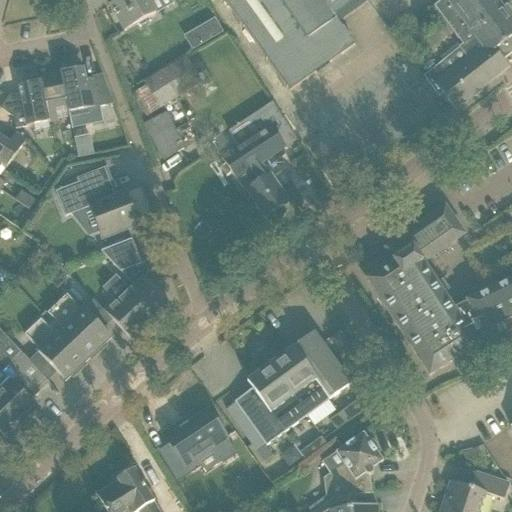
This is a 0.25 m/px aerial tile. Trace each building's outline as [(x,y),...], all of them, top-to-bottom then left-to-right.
[(149,3),(153,0),(118,0),(109,5),(124,32),(155,15),(149,3)] [(336,20),(364,0),(223,0),(289,92),(354,45),(336,20)] [(443,62),(446,65),(426,80),(439,96),(442,94),(455,110),(508,69),(495,51),(511,37),(511,21),(511,20),(511,19),(511,12),(507,6),(502,9),(495,0),(442,0),(433,7),(466,50),(463,52),(461,48),(443,62)] [(428,11),(415,21),(425,33),(438,23),(428,11)] [(213,20),(196,31),(204,44),(221,34),(213,20)] [(144,83),(159,109),(177,99),(202,84),(186,58),(144,83)] [(82,69),(61,73),(67,107),(71,127),(92,123),(89,109),(98,107),(99,108),(113,105),(102,75),(84,79),(82,69)] [(61,73),(39,77),(49,123),(57,121),(55,110),(67,107),(61,73)] [(49,123),(39,77),(29,79),(30,85),(18,87),(20,95),(8,97),(0,109),(13,118),(15,130),(49,123)] [(262,131),(220,158),(236,182),(250,173),(257,183),(246,191),(265,218),(288,202),(270,175),(263,165),(287,149),(280,138),(290,132),(291,132),(274,107),(255,120),(262,131)] [(145,124),(163,161),(183,149),(165,114),(145,124)] [(0,137),(0,164),(1,165),(1,166),(6,169),(26,141),(15,134),(9,143),(0,137)] [(73,138),(78,158),(95,154),(90,134),(73,138)] [(77,184),(55,192),(62,210),(65,217),(89,208),(101,240),(127,230),(139,225),(127,196),(126,192),(115,197),(108,180),(104,169),(75,180),(77,184)] [(21,193),(15,202),(28,210),(34,201),(21,193)] [(511,281),(453,310),(443,295),(450,290),(443,279),(436,284),(422,264),(463,235),(444,208),(385,249),(394,261),(392,262),(393,263),(366,280),(429,376),(476,345),(475,343),(485,338),(487,342),(511,329),(511,281)] [(100,252),(120,273),(141,265),(131,240),(100,252)] [(106,314),(131,340),(169,304),(144,278),(106,314)] [(67,296),(45,316),(88,361),(111,339),(83,310),(82,312),(67,296)] [(88,361),(45,316),(24,336),(39,352),(37,353),(65,382),(88,361)] [(0,372),(0,373),(0,372),(0,402),(24,428),(30,422),(27,419),(37,410),(29,402),(38,394),(37,392),(48,381),(0,332),(0,372)] [(265,364),(263,366),(261,369),(260,372),(258,375),(248,382),(253,390),(235,403),(247,419),(266,446),(283,433),(286,436),(300,427),(297,423),(318,408),(336,395),(338,392),(339,391),(340,390),(341,387),(342,385),(342,384),(342,382),(342,379),(342,377),(342,376),(341,374),(340,373),(340,371),(313,335),(298,346),(299,349),(295,352),(293,349),(288,353),(291,356),(282,362),(279,359),(278,360),(275,355),(272,357),(270,359),(267,361),(265,364)] [(358,399),(344,409),(352,419),(365,409),(358,399)] [(24,428),(0,402),(0,434),(5,440),(15,431),(18,434),(24,428)] [(235,403),(226,410),(257,453),(266,446),(247,419),(235,403)] [(174,453),(184,469),(212,450),(221,465),(237,454),(208,410),(175,432),(184,447),(174,453)] [(338,414),(329,421),(336,430),(345,424),(338,414)] [(307,509),(309,511),(314,511),(334,498),(355,496),(372,493),(369,476),(370,476),(371,475),(372,474),(373,473),(373,472),(373,471),(373,470),(372,469),(383,462),(378,454),(378,452),(378,451),(378,449),(378,448),(377,446),(376,444),(375,443),(374,441),(372,440),(369,439),(367,439),(363,434),(322,462),(330,474),(323,478),(325,497),(307,509)] [(118,483),(96,496),(105,511),(159,511),(154,503),(155,503),(144,487),(134,470),(127,474),(117,481),(118,483)] [(178,470),(168,476),(176,489),(186,482),(178,470)] [(441,511),(479,511),(485,496),(504,502),(509,486),(474,475),(470,489),(451,483),(441,511)] [(377,511),(376,505),(357,508),(355,496),(334,498),(314,511),(377,511)]
